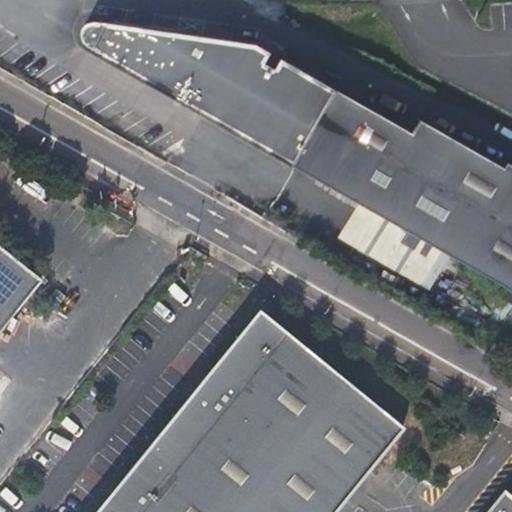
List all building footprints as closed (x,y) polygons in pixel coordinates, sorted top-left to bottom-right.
[(270,58),(263,54),(256,49),(117,31),(103,28),(97,28),(91,29),(88,31),(83,35),(81,39),(80,43),(81,49),(85,55),(92,59),(111,70),(123,76),(511,288),(511,193),(411,137),(284,66),(279,73),(265,65),(270,58)] [(511,170),(507,168),(505,171),(421,123),(411,137),(511,193),(511,170)] [(0,330),(39,282),(0,250),(0,330)] [(337,511),(404,430),(260,313),(96,511),(337,511)] [(416,496),(424,486),(406,470),(398,480),(416,496)] [(511,511),(511,502),(500,493),(483,511),(511,511)]
